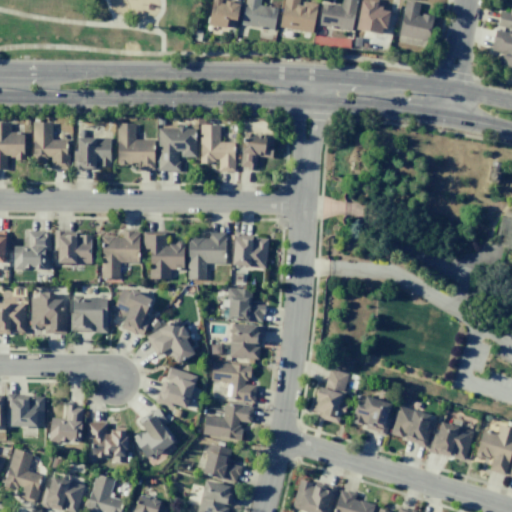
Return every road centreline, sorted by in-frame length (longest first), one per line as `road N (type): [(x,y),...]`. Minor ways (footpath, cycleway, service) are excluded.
road 1 (residential): [(308,74),(292,352),(261,511)]
road 2 (tertiary): [(0,96),(306,101)]
road 3 (residential): [(301,202),(0,200)]
road 4 (residential): [(279,437),(511,507)]
road 5 (tertiary): [(308,74),(86,71)]
road 6 (tertiary): [(306,101),(445,116)]
